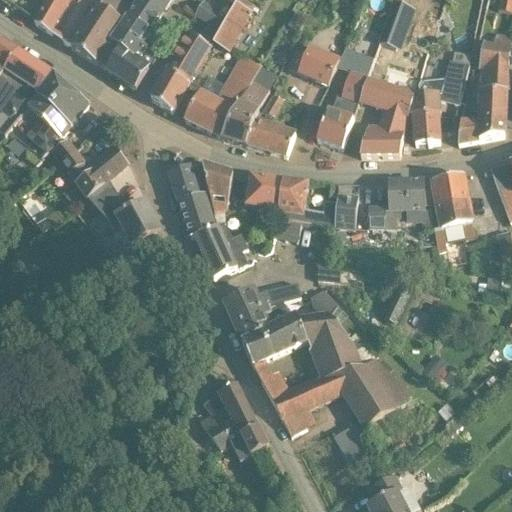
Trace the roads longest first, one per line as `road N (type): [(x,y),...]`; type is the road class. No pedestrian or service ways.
road 1 (residential): [(314,511),(183,258),(149,171),(157,131)]
road 2 (tertiary): [(157,131),(263,172),(412,174),(511,152)]
road 3 (tertiary): [(157,131),(0,26)]
